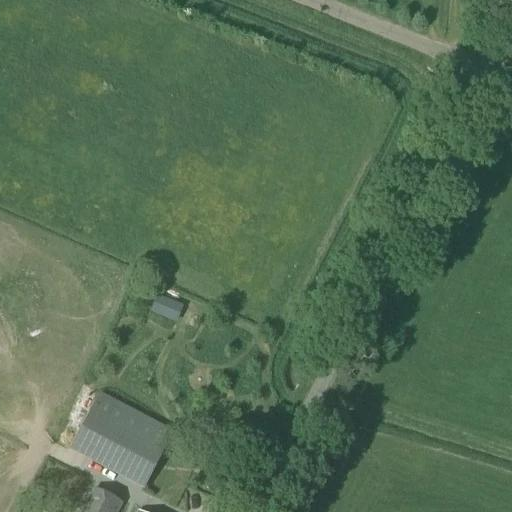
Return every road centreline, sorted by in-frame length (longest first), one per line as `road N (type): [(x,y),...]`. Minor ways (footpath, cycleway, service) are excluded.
road 1 (unclassified): [(252,511),(480,69)]
road 2 (unclassified): [(480,69),(300,0)]
